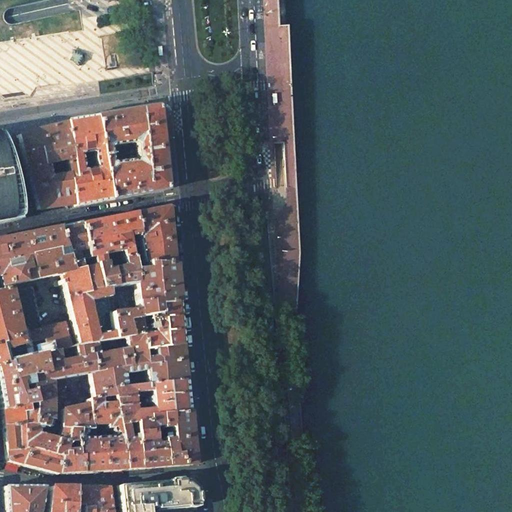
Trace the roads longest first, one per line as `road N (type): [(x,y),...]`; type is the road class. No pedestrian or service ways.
road 1 (primary): [(276,511),(245,195),(237,0)]
road 2 (primary): [(285,511),(260,172)]
road 3 (primary): [(193,193),(220,472)]
road 4 (residential): [(0,477),(110,482),(220,472)]
road 5 (residential): [(0,232),(193,193)]
road 6 (primary): [(183,53),(193,193)]
road 7 (primary): [(260,172),(252,51)]
